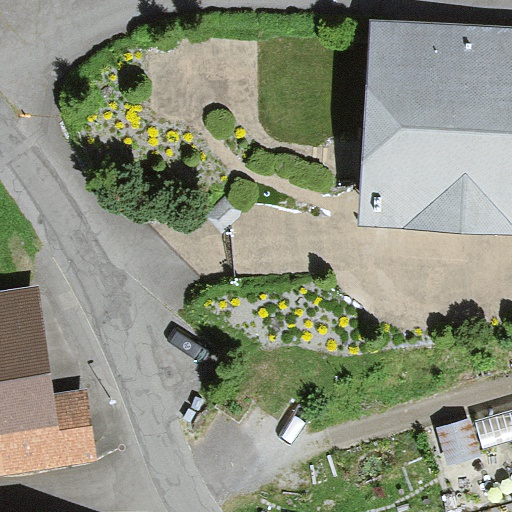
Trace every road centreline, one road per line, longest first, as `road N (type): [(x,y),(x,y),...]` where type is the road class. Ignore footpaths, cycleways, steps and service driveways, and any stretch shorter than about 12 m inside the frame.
road 1 (residential): [(0,144),(102,280),(176,482)]
road 2 (track): [(168,464),(0,499)]
